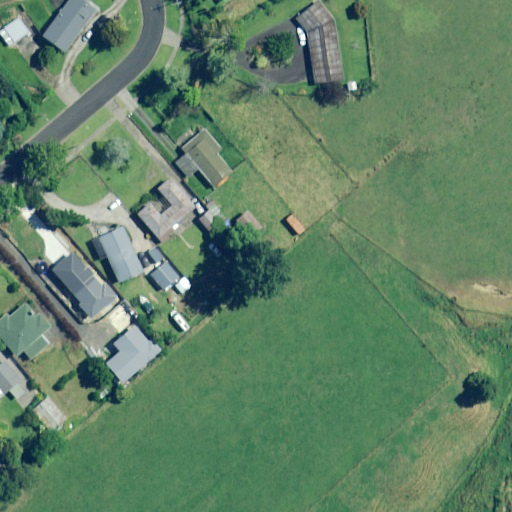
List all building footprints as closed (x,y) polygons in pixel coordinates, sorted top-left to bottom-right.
[(95,11),(80,0),(68,0),(41,36),(64,53),(95,11)] [(332,21),(318,2),(296,18),(306,33),(314,84),(340,80),(332,21)] [(28,32),(18,18),(0,32),(0,34),(9,47),(28,32)] [(219,148),(203,130),(180,150),(185,155),(175,164),(188,179),(198,170),(214,187),(233,171),(215,152),(219,148)] [(195,207),(169,178),(156,189),(171,206),(160,216),(149,205),(137,215),(162,243),(175,231),(172,227),(195,207)] [(262,229),(247,211),(235,221),(250,240),(262,229)] [(219,226),(208,212),(198,220),(209,234),(219,226)] [(305,230),(292,215),(285,220),(298,236),(305,230)] [(142,272),(120,228),(90,243),(99,261),(106,257),(119,283),(142,272)] [(179,279),(165,262),(149,275),(163,292),(179,279)] [(138,318),(124,301),(105,317),(119,334),(138,318)] [(34,315),(23,303),(7,318),(5,315),(0,318),(0,339),(16,357),(23,351),(31,359),(48,344),(39,335),(49,326),(37,313),(34,315)] [(0,397),(23,379),(7,360),(0,365),(0,397)] [(68,422),(47,398),(32,411),(53,435),(68,422)]
